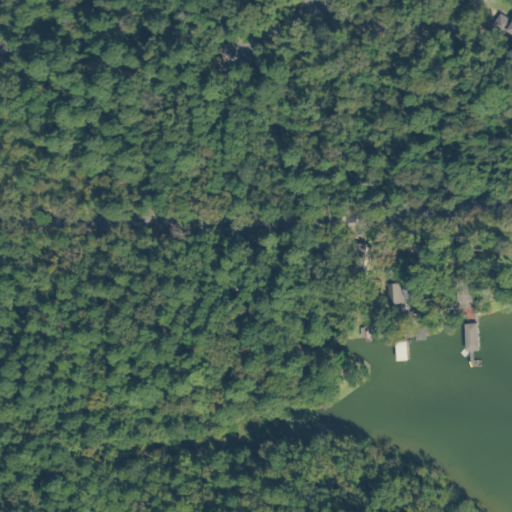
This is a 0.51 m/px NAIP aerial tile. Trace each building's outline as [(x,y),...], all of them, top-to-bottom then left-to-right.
[(499,15),(491,24),(511,41),(511,17),(508,22),(499,15)] [(470,238),(454,238),(454,263),(470,263),(470,238)] [(454,309),(471,309),(471,281),(454,281),(454,309)] [(386,284),(386,314),(408,314),(408,284),(386,284)] [(462,352),(476,352),(476,324),(462,324),(462,352)]
